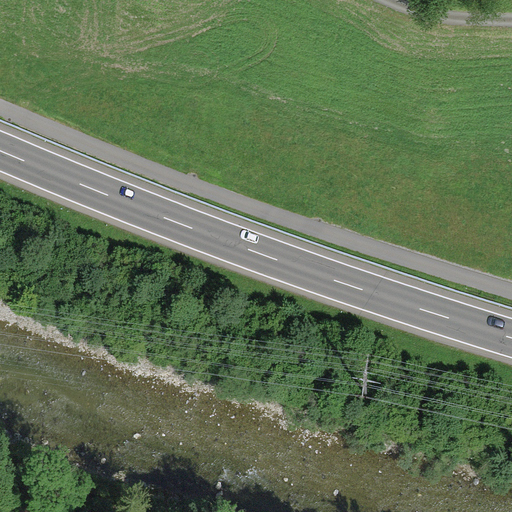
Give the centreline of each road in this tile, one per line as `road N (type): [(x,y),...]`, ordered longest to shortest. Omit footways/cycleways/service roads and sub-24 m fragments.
road 1 (trunk): [(511,339),(364,293),(0,147)]
road 2 (unclassified): [(511,296),(148,171),(0,110)]
